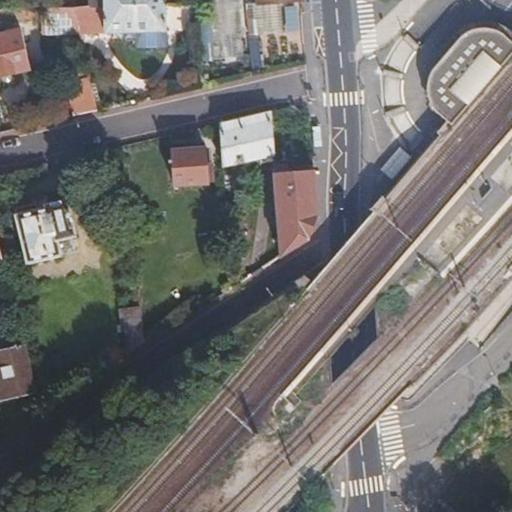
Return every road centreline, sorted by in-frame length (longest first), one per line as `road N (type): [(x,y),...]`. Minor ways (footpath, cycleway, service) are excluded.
road 1 (secondary): [(362,440),(335,0)]
road 2 (residential): [(0,471),(112,383),(313,258)]
road 3 (unclassified): [(304,84),(0,156)]
road 4 (residential): [(362,440),(412,424),(511,339)]
